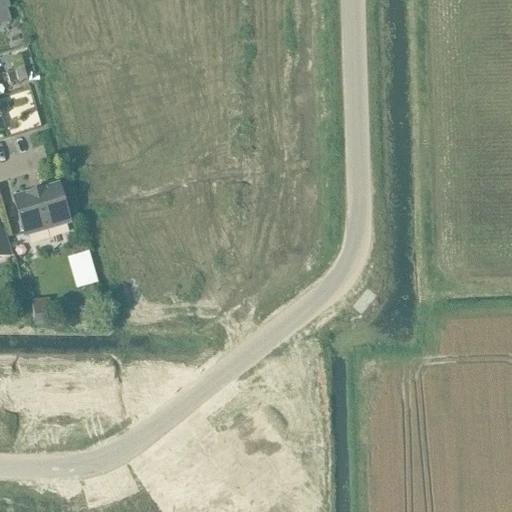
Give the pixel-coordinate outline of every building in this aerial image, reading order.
[(15,73),(24,70),(20,57),(11,60),(15,73)] [(18,83),(27,81),(28,81),(24,70),(15,73),(18,82),(18,83)] [(15,73),(6,75),(9,85),(18,82),(15,73)] [(25,239),(70,226),(59,186),(14,199),(25,239)] [(0,259),(11,257),(4,232),(0,233),(0,259)] [(13,299),(4,309),(17,322),(27,312),(13,299)] [(49,301),(33,303),(36,328),(52,326),(49,301)]
